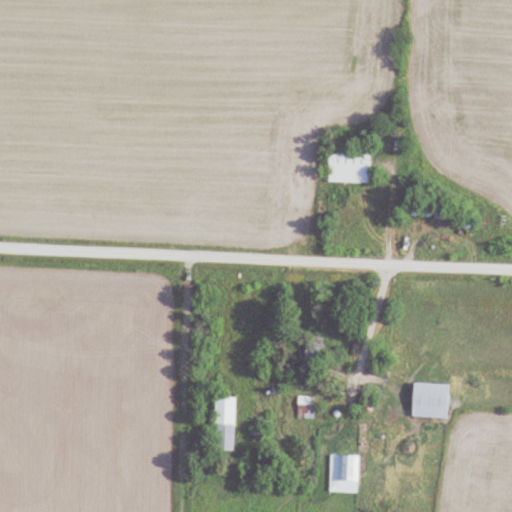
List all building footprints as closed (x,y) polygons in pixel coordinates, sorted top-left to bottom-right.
[(329,183),(371,184),(371,149),(329,149),(329,183)] [(321,384),(321,374),(306,374),(306,384),(321,384)] [(412,417),(447,419),(449,385),(414,383),(412,417)] [(215,451),(235,452),(236,397),(216,397),(215,451)] [(317,417),(317,397),(298,397),(298,417),(317,417)] [(359,456),(330,455),(330,493),(358,494),(359,456)]
